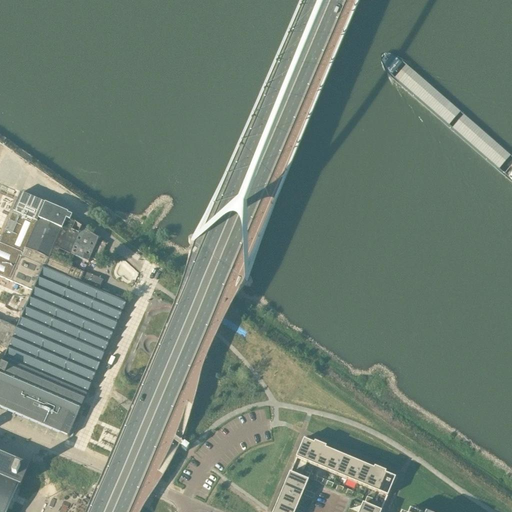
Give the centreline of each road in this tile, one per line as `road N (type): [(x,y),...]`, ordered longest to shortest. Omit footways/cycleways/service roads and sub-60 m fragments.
road 1 (primary): [(117,511),(334,0)]
road 2 (primary): [(311,0),(94,511)]
